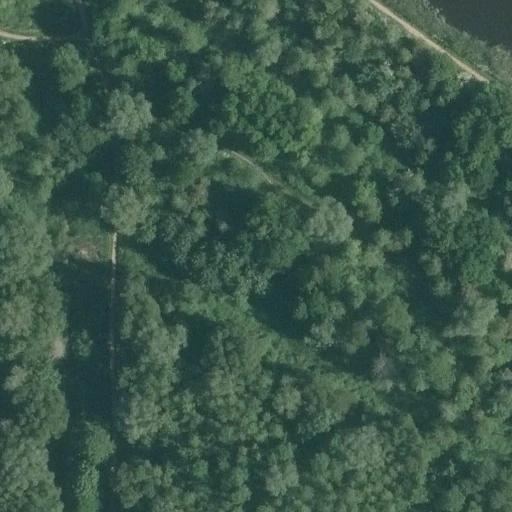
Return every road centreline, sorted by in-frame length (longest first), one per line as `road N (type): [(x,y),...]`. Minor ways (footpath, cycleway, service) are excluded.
road 1 (unknown): [(109,101),(116,173),(109,511)]
road 2 (unknown): [(511,99),(365,0)]
